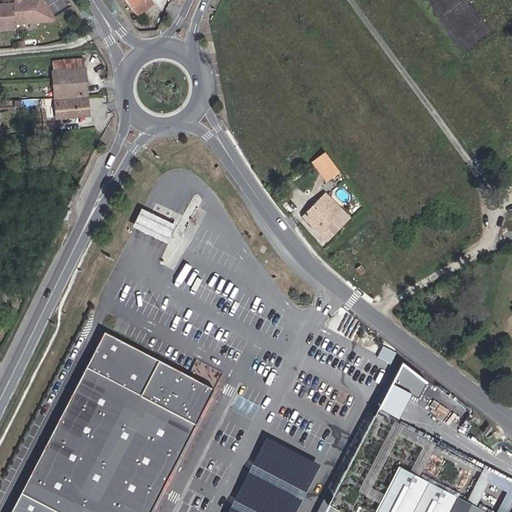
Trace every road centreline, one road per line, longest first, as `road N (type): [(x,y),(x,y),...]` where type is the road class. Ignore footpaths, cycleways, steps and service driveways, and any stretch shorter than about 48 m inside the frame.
road 1 (tertiary): [(187,117),(212,134),(293,247),(334,288),(511,419)]
road 2 (secondary): [(138,117),(0,400)]
road 3 (unknown): [(511,219),(334,0)]
road 4 (unknown): [(370,316),(511,233)]
